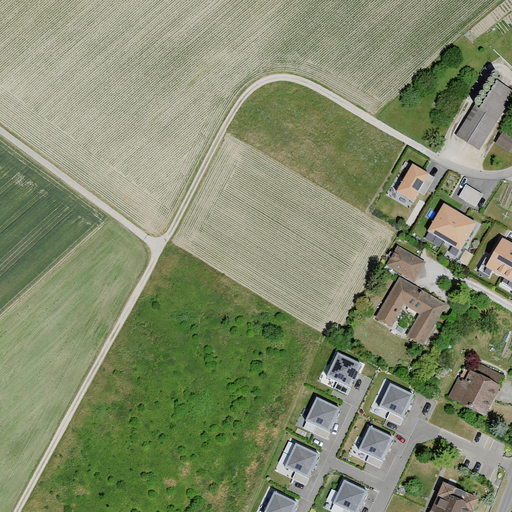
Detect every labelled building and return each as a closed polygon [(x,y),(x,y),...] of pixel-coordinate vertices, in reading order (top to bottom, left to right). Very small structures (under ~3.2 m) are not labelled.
[(458,138),(480,152),(511,98),(511,92),(499,85),(483,112),(476,108),(458,138)] [(511,136),(505,132),(496,146),(509,154),(511,149),(511,136)] [(412,165),(396,194),(412,204),(430,176),(412,165)] [(468,181),(461,194),(479,204),(486,191),(468,181)] [(478,225),(444,205),(427,234),(461,253),(478,225)] [(511,246),(502,240),(486,269),(511,285),(511,246)] [(425,265),(399,250),(388,268),(415,283),(425,265)] [(446,307),(401,280),(377,319),(392,328),(404,307),(419,316),(407,336),(423,346),(446,307)] [(338,352),(326,377),(338,383),(335,389),(348,395),(363,364),(338,352)] [(467,384),(457,403),(486,418),(506,379),(478,364),(473,375),(466,371),(461,381),(467,384)] [(390,384),(378,407),(390,412),(387,419),(401,426),(415,397),(390,384)] [(340,409),(317,397),(305,421),(313,425),(312,429),(327,437),(340,409)] [(370,426),(358,450),(370,456),(367,463),(380,469),(395,438),(370,426)] [(296,444),(285,468),(295,473),(292,479),(306,485),(320,455),(296,444)] [(344,480),(333,504),(343,509),(341,511),(358,511),(368,491),(344,480)] [(475,511),(481,500),(444,484),(431,511),(475,511)] [(275,493),(265,511),(294,511),(298,504),(275,493)]
